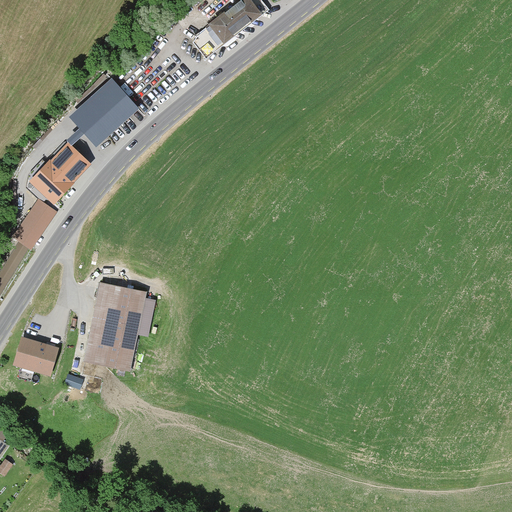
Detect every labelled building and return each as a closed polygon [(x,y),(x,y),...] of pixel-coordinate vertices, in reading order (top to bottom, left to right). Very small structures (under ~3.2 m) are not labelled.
[(263,17),(250,0),(239,0),(206,25),(209,29),(193,41),(206,58),(263,17)] [(139,109),(112,79),(69,117),(80,128),(67,140),(72,146),(84,134),(96,147),(139,109)] [(89,164),(67,144),(32,184),(54,204),(89,164)] [(31,251),(56,213),(38,201),(13,239),(31,251)] [(0,297),(29,250),(18,243),(0,272),(0,297)] [(147,294),(100,284),(84,363),(130,373),(138,336),(148,338),(155,302),(145,300),(147,294)] [(56,351),(18,339),(10,365),(48,377),(56,351)] [(80,380),(68,377),(65,386),(77,390),(80,380)] [(12,464),(5,459),(0,467),(0,472),(5,476),(12,464)]
